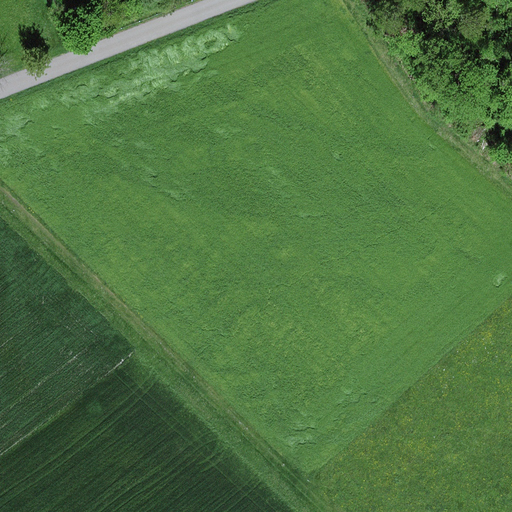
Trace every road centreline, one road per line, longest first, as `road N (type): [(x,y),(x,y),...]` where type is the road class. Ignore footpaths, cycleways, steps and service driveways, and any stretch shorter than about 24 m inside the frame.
road 1 (track): [(0,198),(328,511)]
road 2 (unclassified): [(233,0),(0,90)]
